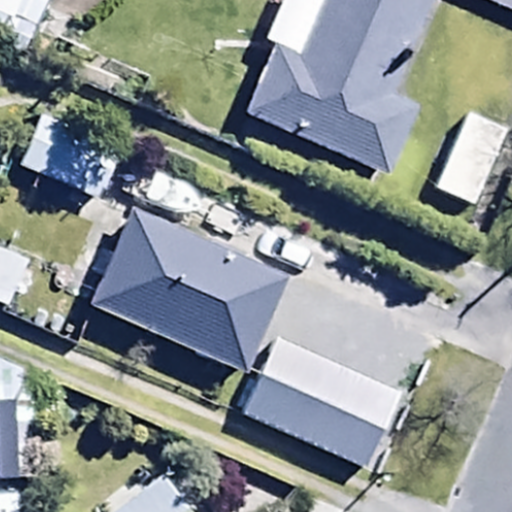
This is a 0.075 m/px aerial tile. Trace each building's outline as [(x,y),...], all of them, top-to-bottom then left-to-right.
[(55,0),(0,0),(0,32),(8,36),(21,7),(46,19),(55,0)] [(264,62),(235,130),(387,196),(419,122),(390,110),(438,0),(300,0),(296,10),(316,19),(292,74),(264,62)] [(11,184),(93,218),(110,177),(66,159),(72,144),(35,128),(11,184)] [(129,227),(84,324),(240,396),(286,299),(129,227)] [(0,267),(0,322),(22,280),(0,267)] [(12,421),(0,421),(0,499),(14,499),(12,421)] [(178,511),(166,493),(137,511),(178,511)]
